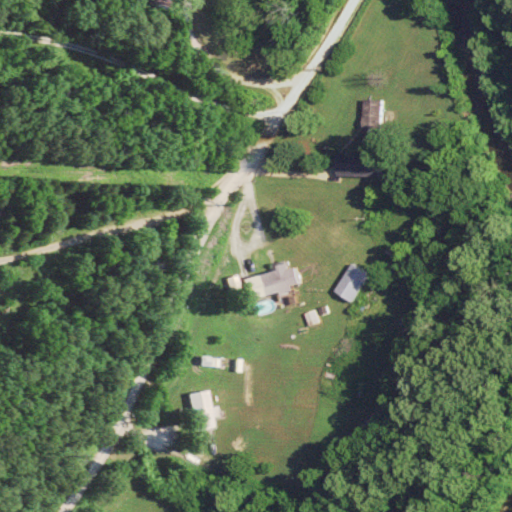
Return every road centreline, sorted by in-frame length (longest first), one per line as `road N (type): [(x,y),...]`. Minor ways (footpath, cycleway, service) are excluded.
road 1 (residential): [(102,459),(159,441),(193,381),(334,330),(364,334),(376,346),(374,368),(332,456),(270,490),(248,488),(159,441)]
road 2 (residential): [(66,511),(102,459),(220,206),(286,112)]
road 3 (residential): [(0,39),(65,45),(126,62),(178,95),(286,112)]
road 4 (residential): [(0,255),(59,230),(186,206),(243,178)]
road 5 (residential): [(286,112),(354,0)]
